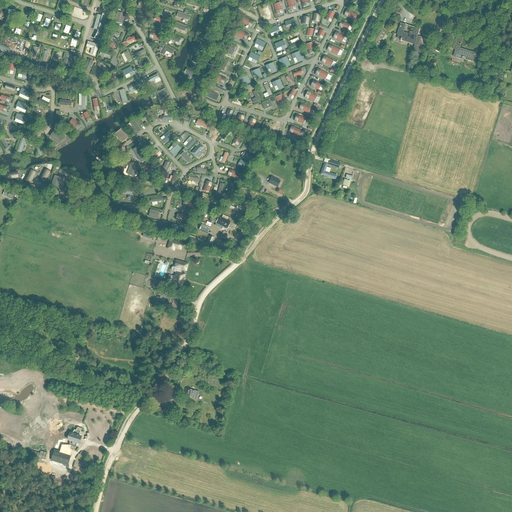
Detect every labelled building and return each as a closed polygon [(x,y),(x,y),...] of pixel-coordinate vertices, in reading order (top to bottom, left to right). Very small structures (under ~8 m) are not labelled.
[(188,0),(186,5),(199,9),(200,4),(188,0)] [(250,0),(248,0),(244,9),(248,11),(253,1),(250,0)] [(292,0),(288,0),(286,1),(289,10),(295,8),(292,0)] [(282,12),(279,3),(273,5),(276,14),(282,12)] [(204,5),(203,10),(216,14),(217,10),(204,5)] [(97,30),(97,33),(94,38),(98,41),(102,35),(108,14),(108,7),(102,7),(102,13),(102,16),(97,14),(93,29),(97,30)] [(262,18),(266,17),(264,13),(268,12),(267,7),(260,10),(262,18)] [(169,19),(171,14),(159,9),(157,15),(169,19)] [(329,10),(325,19),(330,22),(334,13),(329,10)] [(346,10),(344,16),(354,20),(357,14),(346,10)] [(122,24),(124,14),(117,12),(115,22),(122,24)] [(138,12),(137,16),(149,20),(150,16),(138,12)] [(177,12),(176,18),(188,22),(190,16),(177,12)] [(166,26),(168,20),(155,16),(153,22),(166,26)] [(243,17),(240,23),(250,27),(253,21),(243,17)] [(204,19),(203,24),(215,28),(217,23),(204,19)] [(294,19),(285,22),(286,27),(291,26),(292,29),(296,27),(294,19)] [(438,20),(435,31),(443,34),(446,22),(438,20)] [(187,26),(174,21),(172,25),(184,31),(187,26)] [(348,31),(351,25),(342,21),(340,27),(348,31)] [(405,25),(400,23),(397,34),(398,35),(397,39),(415,45),(412,51),(419,53),(424,38),(417,36),(420,29),(414,28),(412,35),(403,32),(405,25)] [(277,26),(268,29),(270,34),(274,32),(276,35),(280,33),(277,26)] [(118,39),(120,32),(110,28),(108,35),(118,39)] [(238,29),(235,35),(245,40),(248,34),(238,29)] [(319,29),(316,35),(322,38),(325,32),(319,29)] [(379,45),(386,33),(381,30),(374,42),(379,45)] [(151,32),(149,38),(159,41),(161,34),(151,32)] [(336,32),(333,38),(342,42),(344,37),(336,32)] [(178,43),(180,37),(168,34),(166,40),(178,43)] [(456,37),(454,44),(460,46),(463,39),(456,37)] [(112,49),(115,41),(105,38),(103,46),(112,49)] [(450,42),(440,39),(435,50),(439,52),(442,46),(447,49),(450,42)] [(257,40),(255,44),(259,46),(258,49),(262,51),(265,43),(257,40)] [(94,55),(98,44),(88,41),(86,46),(91,48),(89,53),(94,55)] [(283,41),(274,44),(276,49),(281,47),(282,50),(286,49),(283,41)] [(312,42),(306,44),(308,54),(315,52),(312,42)] [(230,44),(225,54),(232,57),(237,47),(230,44)] [(454,44),(453,49),(455,50),(453,57),(462,59),(462,57),(467,59),(467,60),(472,62),(475,53),(460,48),(461,46),(460,46),(454,44)] [(174,50),(164,45),(159,54),(164,56),(166,52),(172,55),(174,50)] [(329,45),(327,50),(337,55),(340,50),(329,45)] [(211,52),(200,46),(197,50),(208,56),(211,52)] [(38,49),(33,47),(29,60),(34,62),(38,49)] [(145,53),(143,49),(133,54),(135,58),(145,53)] [(45,64),(49,51),(44,50),(40,63),(45,64)] [(109,59),(111,53),(100,50),(98,55),(109,59)] [(54,52),(50,65),(55,67),(59,54),(54,52)] [(128,52),(123,54),(128,63),(132,61),(128,52)] [(299,52),(291,55),(293,59),(296,58),(298,62),(302,60),(299,52)] [(66,53),(62,66),(71,68),(75,56),(66,53)] [(251,53),(249,58),(253,60),(252,62),(256,64),(259,57),(251,53)] [(485,58),(490,64),(494,60),(489,54),(485,58)] [(324,56),(321,62),(330,66),(333,61),(324,56)] [(286,57),(279,60),(280,65),(284,63),(286,67),(290,65),(286,57)] [(88,72),(93,60),(88,58),(83,70),(88,72)] [(221,66),(219,70),(223,72),(228,61),(224,59),(221,66)] [(150,63),(148,60),(142,62),(141,60),(137,61),(140,68),(150,63)] [(9,63),(6,73),(12,74),(15,65),(9,63)] [(228,63),(224,69),(233,74),(236,68),(228,63)] [(273,63),(265,66),(267,70),(270,69),(272,73),(277,71),(273,63)] [(105,71),(95,67),(91,74),(101,79),(105,71)] [(130,67),(122,71),(124,76),(128,74),(130,76),(134,74),(130,67)] [(20,69),(18,74),(23,76),(22,79),(27,80),(29,72),(20,69)] [(258,69),(251,72),(253,76),(256,75),(258,79),(262,77),(258,69)] [(318,69),(315,75),(325,80),(328,74),(318,69)] [(159,77),(157,73),(145,79),(147,83),(159,77)] [(112,74),(103,83),(107,86),(116,78),(112,74)] [(217,74),(214,80),(223,84),(225,79),(217,74)] [(246,74),(239,77),(240,81),(243,80),(245,85),(250,83),(246,74)] [(293,84),(295,82),(288,75),(285,77),(293,84)] [(279,79),(272,83),(274,87),(277,86),(279,90),(283,88),(279,79)] [(139,81),(128,87),(131,93),(142,87),(139,81)] [(313,81),(310,86),(318,90),(321,84),(313,81)] [(272,94),(267,83),(263,85),(268,95),(272,94)] [(127,100),(123,89),(119,90),(122,102),(127,100)] [(168,96),(165,89),(157,93),(160,100),(168,96)] [(292,89),(288,97),(292,99),(296,91),(292,89)] [(22,90),(20,96),(30,100),(32,94),(22,90)] [(257,90),(253,91),(255,97),(252,99),(253,102),(260,99),(257,90)] [(316,101),(319,96),(307,90),(305,95),(316,101)] [(209,91),(206,97),(215,101),(218,95),(209,91)] [(279,108),(285,105),(281,96),(274,99),(279,108)] [(47,106),(49,103),(39,98),(37,101),(47,106)] [(269,100),(261,103),(264,110),(272,106),(269,100)] [(24,113),(25,111),(26,111),(28,106),(18,101),(15,106),(16,107),(15,109),(24,113)] [(302,103),(299,109),(308,113),(310,107),(302,103)] [(33,107),(30,115),(40,119),(42,114),(37,112),(38,109),(33,107)] [(172,119),(172,109),(167,109),(167,115),(163,115),(163,120),(172,119)] [(211,109),(207,114),(214,120),(218,115),(211,109)] [(148,110),(144,113),(153,122),(156,119),(148,110)] [(232,113),(227,111),(223,122),(228,124),(232,113)] [(91,120),(87,112),(83,114),(87,122),(91,120)] [(18,114),(15,120),(25,124),(27,118),(18,114)] [(238,115),(235,124),(241,126),(244,117),(238,115)] [(296,117),(294,121),(303,124),(305,118),(297,115),(296,117)] [(72,119),(68,124),(76,130),(80,125),(72,119)] [(140,129),(132,119),(129,121),(137,131),(140,129)] [(209,123),(198,119),(196,123),(207,127),(209,123)] [(249,119),(247,128),(253,130),(255,120),(249,119)] [(292,126),(289,132),(299,137),(302,131),(292,126)] [(224,138),(230,130),(226,128),(221,136),(224,138)] [(122,142),(127,137),(120,129),(114,133),(122,142)] [(50,136),(59,142),(63,136),(54,130),(50,136)] [(174,136),(171,132),(161,140),(164,144),(174,136)] [(237,134),(232,143),(237,145),(242,137),(237,134)] [(1,136),(0,136),(0,145),(3,151),(8,148),(1,136)] [(251,137),(245,144),(250,148),(256,141),(251,137)] [(187,149),(195,141),(192,138),(184,146),(187,149)] [(26,141),(21,139),(17,152),(22,154),(26,141)] [(107,152),(113,147),(106,139),(100,145),(107,152)] [(145,150),(153,144),(151,141),(146,144),(144,141),(140,144),(145,150)] [(174,149),(170,152),(174,156),(180,149),(174,143),(171,146),(174,149)] [(194,156),(203,147),(199,143),(190,153),(194,156)] [(139,160),(143,158),(136,146),(132,149),(139,160)] [(153,162),(160,154),(157,151),(150,159),(153,162)] [(192,161),(183,153),(180,156),(188,164),(192,161)] [(244,153),(241,158),(250,162),(252,157),(244,153)] [(99,155),(97,161),(101,163),(100,167),(105,168),(109,158),(99,155)] [(240,160),(238,166),(246,170),(249,164),(240,160)] [(338,168),(340,164),(329,160),(328,164),(328,165),(338,168)] [(155,173),(148,161),(143,164),(151,176),(155,173)] [(164,173),(169,163),(165,161),(160,171),(164,173)] [(337,175),(329,173),(325,171),(326,167),(327,163),(324,162),(320,175),(323,176),(323,178),(326,178),(330,178),(335,180),(337,175)] [(134,177),(137,168),(130,166),(126,175),(134,177)] [(44,169),(39,180),(45,183),(50,172),(44,169)] [(230,169),(228,175),(238,179),(240,173),(230,169)] [(29,170),(24,180),(30,183),(35,173),(29,170)] [(16,172),(7,173),(8,180),(18,178),(16,172)] [(61,178),(54,175),(51,185),(58,188),(61,178)] [(268,183),(277,187),(280,181),(271,177),(268,183)] [(111,190),(115,185),(107,178),(103,182),(111,190)] [(74,183),(67,181),(64,191),(71,193),(74,183)] [(206,181),(203,191),(204,191),(209,193),(209,192),(212,183),(206,181)] [(86,185),(81,183),(76,195),(81,197),(86,185)] [(197,197),(198,193),(186,189),(185,193),(197,197)] [(7,197),(7,198),(14,200),(16,194),(9,191),(9,192),(4,190),(2,196),(7,197)] [(194,208),(196,202),(187,199),(184,205),(194,208)] [(236,209),(225,203),(222,210),(233,215),(236,209)] [(157,218),(159,211),(150,209),(148,216),(157,218)] [(189,216),(179,214),(178,220),(187,222),(189,216)] [(211,217),(210,220),(216,223),(227,228),(228,228),(229,228),(230,228),(231,225),(231,224),(230,223),(219,217),(218,220),(211,217)] [(199,230),(207,233),(211,223),(207,221),(206,225),(201,223),(199,230)] [(182,226),(172,224),(171,230),(180,233),(182,226)] [(175,246),(181,248),(182,243),(170,240),(168,246),(174,248),(175,246)] [(171,268),(171,269),(171,270),(172,271),(173,272),(174,272),(175,272),(177,273),(176,277),(173,277),(173,278),(172,281),(173,281),(173,283),(173,284),(177,285),(181,286),(182,281),(183,281),(184,281),(185,280),(185,279),(184,278),(183,278),(184,275),(181,274),(181,273),(182,270),(182,269),(186,270),(186,268),(187,265),(184,264),(184,263),(181,262),(176,261),(177,261),(175,267),(174,267),(173,267),(172,267),(171,268)] [(185,398),(195,400),(198,391),(186,388),(185,392),(186,393),(185,398)] [(69,441),(69,445),(69,446),(62,446),(60,454),(53,452),(51,460),(67,465),(72,450),(74,450),(76,444),(79,444),(82,436),(79,435),(81,429),(77,427),(76,431),(74,430),(72,433),(70,432),(67,441),(69,441)]
